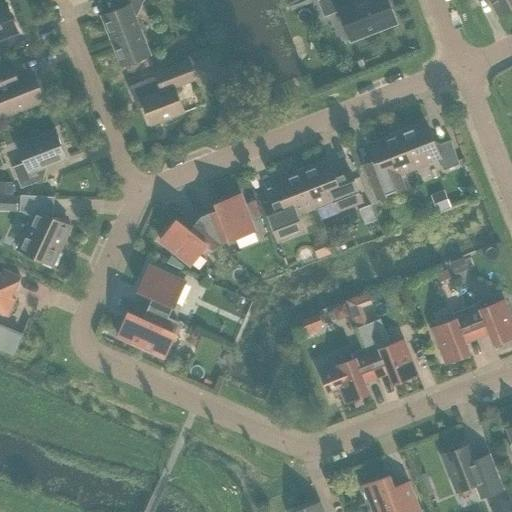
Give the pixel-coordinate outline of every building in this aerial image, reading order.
[(143,0),(110,0),(108,1),(112,12),(101,16),(121,66),(150,55),(131,5),(143,0)] [(395,22),(386,0),(354,0),(353,0),(317,0),(323,15),(339,9),(351,40),(395,22)] [(511,0),(491,0),(500,16),(511,9),(511,0)] [(0,39),(17,33),(6,3),(0,4),(0,39)] [(129,88),(130,87),(136,102),(142,100),(151,125),(169,118),(172,120),(178,118),(179,114),(184,112),(175,87),(197,79),(189,60),(155,73),(156,76),(129,86),(129,88)] [(33,73),(18,79),(12,65),(0,69),(0,111),(2,116),(43,99),(33,73)] [(435,146),(426,122),(399,132),(413,168),(439,158),(444,170),(460,164),(451,140),(435,146)] [(13,166),(21,188),(44,179),(40,167),(66,157),(56,131),(19,146),(25,162),(13,166)] [(395,192),(390,177),(413,168),(399,132),(372,142),(382,166),(366,172),(377,199),(395,192)] [(337,184),(328,160),(301,170),(315,206),(333,199),(338,211),(362,202),(353,178),(337,184)] [(299,231),(293,215),(315,206),(301,170),(274,181),(284,204),(267,211),(278,240),(299,231)] [(0,181),(0,193),(12,194),(13,182),(0,181)] [(444,190),(431,195),(438,211),(450,206),(444,190)] [(202,216),(200,214),(199,214),(222,244),(230,238),(230,239),(255,230),(241,194),(216,203),(219,209),(202,216)] [(33,217),(18,249),(53,265),(71,226),(53,218),(54,196),(20,195),(20,211),(33,217)] [(203,249),(209,254),(222,244),(199,214),(199,215),(201,217),(190,230),(177,220),(160,241),(191,265),(203,249)] [(330,246),(316,252),(319,258),(332,253),(330,246)] [(172,256),(166,262),(181,269),(184,266),(172,256)] [(464,257),(451,263),(455,274),(469,269),(464,257)] [(139,289),(150,294),(145,306),(182,322),(183,322),(175,319),(181,306),(175,304),(185,281),(150,265),(139,289)] [(436,273),(440,282),(450,277),(446,268),(436,273)] [(0,312),(8,316),(15,299),(12,297),(21,277),(3,269),(1,273),(0,272),(0,312)] [(481,309),(478,303),(466,308),(477,338),(478,337),(477,335),(488,331),(494,344),(511,336),(511,319),(504,300),(481,309)] [(177,335),(182,322),(145,306),(139,317),(129,312),(118,336),(164,357),(174,334),(177,335)] [(474,332),(477,338),(466,308),(453,313),(455,319),(432,328),(446,363),(470,353),(463,336),(474,332)] [(322,324),(318,314),(302,320),(306,330),(322,324)] [(0,324),(0,348),(14,354),(29,317),(22,334),(0,324)] [(404,339),(391,344),(380,318),(357,327),(365,347),(377,377),(375,371),(386,366),(393,384),(417,374),(404,339)] [(376,377),(377,377),(365,347),(352,352),(355,358),(331,367),(345,402),(370,393),(364,379),(375,375),(376,377)] [(470,444),(443,454),(457,492),(475,485),(480,498),(503,489),(493,463),(479,468),(470,444)] [(368,499),(372,511),(417,511),(420,511),(409,482),(395,487),(390,475),(363,485),(365,491),(364,493),(365,498),(368,499)] [(322,511),(319,502),(294,511),(322,511)]
